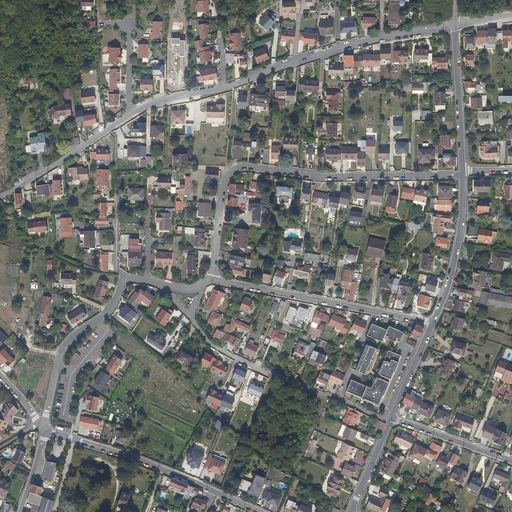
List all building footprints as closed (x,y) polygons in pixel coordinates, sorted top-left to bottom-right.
[(294,4),(300,3),(300,0),(293,0),(294,1),(281,1),(281,12),(287,11),(287,13),(294,12),(294,4)] [(389,0),(389,11),(400,11),(400,0),(389,0)] [(204,4),(204,1),(196,2),(196,5),(196,6),(196,13),(204,13),(204,4)] [(400,11),(389,11),(389,24),(400,24),(400,11)] [(265,31),(276,19),(268,12),(257,23),(265,31)] [(375,28),(376,17),(363,17),(363,28),(375,28)] [(150,19),(150,36),(161,37),(161,19),(150,19)] [(333,33),(332,20),(319,21),(320,33),(333,33)] [(356,20),(339,22),(339,32),(348,31),(348,32),(353,31),(357,30),(356,20)] [(211,37),(208,23),(198,24),(200,39),(211,37)] [(489,31),(485,31),(485,43),(485,48),(494,48),(494,44),(497,43),(497,41),(497,38),(497,31),(497,29),(489,29),(489,31)] [(285,42),(292,43),(294,31),(280,30),(279,40),(285,41),(285,42)] [(511,31),(502,30),(502,31),(502,33),(503,38),(503,47),(508,47),(508,40),(511,40),(511,31)] [(233,49),(241,49),(240,31),(230,32),(230,38),(229,38),(229,46),(233,45),(233,49)] [(485,43),(485,31),(477,31),(477,43),(485,43)] [(298,32),(297,39),(303,40),(302,43),(314,44),(315,34),(298,32)] [(472,47),(472,54),(475,54),(475,43),(475,38),(471,38),(471,34),(465,34),(466,48),(472,47)] [(178,55),(184,55),(184,41),(179,41),(179,39),(171,38),(171,44),(174,44),(174,47),(173,47),(172,53),(178,53),(178,55)] [(196,49),(197,48),(203,47),(202,40),(194,41),(196,49)] [(141,41),(139,54),(149,55),(150,42),(141,41)] [(113,45),(111,45),(111,46),(111,61),(114,61),(121,61),(121,57),(120,57),(120,53),(119,48),(115,47),(114,46),(113,45)] [(200,62),(212,60),(211,55),(215,54),(214,49),(210,50),(209,46),(203,47),(197,48),(200,62)] [(263,47),(252,51),(256,62),(267,58),(263,47)] [(380,55),(380,59),(390,59),(390,49),(380,49),(380,55)] [(432,58),(432,53),(428,53),(428,49),(415,49),(415,62),(432,63),(432,58)] [(394,51),(394,62),(408,62),(408,51),(404,51),(403,51),(394,51)] [(225,54),(225,61),(234,61),(233,52),(224,52),(225,54)] [(372,67),(372,55),(363,54),(363,56),(363,66),(372,67)] [(380,67),(380,59),(380,55),(372,55),(372,67),(380,67)] [(352,56),(344,56),(344,63),(344,65),(344,66),(352,65),(352,56)] [(363,56),(354,56),(354,71),(357,71),(358,66),(363,66),(363,56)] [(432,63),(432,68),(447,67),(447,57),(432,58),(432,63)] [(154,63),(153,70),(153,72),(153,74),(160,75),(160,76),(164,76),(165,63),(159,63),(154,63)] [(344,66),(344,65),(340,65),(340,63),(335,63),(335,66),(329,65),(328,74),(339,74),(339,77),(344,77),(344,75),(344,66)] [(111,84),(109,84),(109,89),(116,90),(116,83),(119,83),(119,69),(111,68),(111,84)] [(211,70),(211,68),(199,71),(201,81),(208,79),(208,80),(213,79),(213,78),(216,77),(215,69),(211,70)] [(149,88),(153,88),(153,79),(141,78),(141,87),(144,87),(144,88),(149,89),(149,88)] [(303,78),(299,78),(299,86),(303,87),(303,89),(310,90),(311,83),(311,80),(303,80),(303,78)] [(319,81),(311,80),(311,83),(310,90),(313,90),(313,96),(318,97),(319,85),(319,81)] [(432,82),(420,83),(420,84),(413,85),(413,90),(423,90),(424,92),(427,92),(427,86),(432,86),(432,82)] [(476,90),(476,83),(471,83),(471,82),(467,82),(467,90),(476,90)] [(286,90),(287,86),(276,86),(275,95),(286,96),(286,90)] [(511,95),(503,95),(503,88),(503,87),(499,88),(499,101),(508,101),(508,102),(511,102),(511,101),(511,100),(511,95)] [(64,98),(73,97),(72,88),(66,89),(63,90),(64,98)] [(112,94),(112,105),(118,105),(119,93),(118,93),(118,90),(116,90),(109,89),(108,89),(108,93),(109,94),(112,94)] [(286,96),(286,100),(295,100),(296,90),(286,90),(286,96)] [(94,91),(81,92),(82,103),(95,101),(94,91)] [(338,92),(326,91),(326,99),(328,99),(329,99),(329,103),(329,111),(337,111),(338,92)] [(444,95),(437,96),(438,104),(449,103),(449,95),(450,95),(450,91),(444,91),(444,95)] [(265,96),(264,95),(251,94),(250,108),(261,109),(261,111),(268,111),(270,93),(266,93),(265,96)] [(247,95),(239,95),(238,108),(246,109),(247,95)] [(451,106),(450,95),(449,95),(449,103),(438,104),(438,107),(451,106)] [(471,105),(471,109),(480,108),(481,108),(480,98),(472,98),(473,105),(471,105)] [(65,105),(65,106),(62,107),(61,106),(56,106),(56,107),(54,107),(51,112),(51,115),(56,119),(57,118),(59,117),(63,116),(63,115),(66,115),(66,116),(71,115),(70,104),(65,105)] [(225,105),(216,105),(216,106),(208,106),(207,118),(225,119),(225,105)] [(85,122),(84,116),(83,110),(75,111),(77,123),(85,122)] [(479,111),(480,126),(493,125),(492,110),(479,111)] [(185,112),(172,111),(172,123),(184,123),(185,112)] [(431,118),(430,111),(422,111),(422,119),(431,118)] [(96,123),(96,115),(89,116),(84,116),(85,122),(85,126),(93,125),(93,124),(96,123)] [(402,121),(394,121),(394,131),(402,131),(402,121)] [(146,123),(137,122),(137,125),(134,125),(133,132),(146,133),(146,123)] [(337,137),(338,123),(328,123),(327,137),(337,137)] [(165,127),(165,125),(150,124),(150,135),(157,135),(159,137),(164,138),(165,127)] [(37,150),(46,149),(45,133),(38,133),(38,137),(30,137),(32,153),(37,153),(37,150)] [(441,145),(443,146),(446,146),(446,147),(451,147),(450,135),(446,135),(445,135),(440,135),(441,140),(441,145)] [(298,138),(284,137),(284,150),(293,151),(293,154),(297,154),(298,138)] [(242,149),(255,150),(256,143),(252,142),(252,139),(243,139),(243,142),(242,149)] [(366,140),(366,152),(375,152),(375,140),(366,140)] [(242,149),(243,142),(234,141),(233,158),(241,159),(242,149)] [(489,141),(481,141),(481,146),(480,146),(480,153),(482,156),(485,158),(496,158),(496,148),(489,148),(489,141)] [(397,142),(397,152),(408,152),(408,142),(397,142)] [(430,158),(433,158),(433,153),(433,148),(433,146),(429,146),(429,142),(423,142),(423,146),(419,146),(419,162),(430,162),(430,158)] [(146,146),(128,145),(127,148),(127,156),(145,157),(146,146)] [(271,159),(280,159),(280,151),(281,146),(272,146),(271,159)] [(342,158),(342,159),(357,159),(357,151),(357,147),(342,147),(342,148),(342,149),(342,158)] [(103,148),(102,148),(100,159),(110,159),(110,149),(103,149),(103,148)] [(386,160),(390,160),(390,151),(390,148),(378,148),(378,158),(382,158),(386,158),(386,160)] [(314,161),(314,156),(314,149),(306,149),(306,160),(314,161)] [(342,158),(342,149),(326,149),(326,158),(330,158),(333,158),(333,160),(337,160),(337,158),(342,158)] [(357,165),(366,165),(366,152),(357,151),(357,159),(357,165)] [(187,165),(187,153),(174,153),(174,165),(187,165)] [(452,157),(452,153),(443,153),(443,157),(446,157),(446,165),(455,165),(455,161),(455,157),(452,157)] [(83,170),(83,167),(68,167),(69,177),(72,177),(72,180),(79,180),(80,179),(83,179),(83,178),(83,174),(83,170)] [(109,169),(97,169),(96,184),(106,185),(107,177),(108,177),(109,169)] [(210,170),(206,170),(205,178),(204,183),(211,184),(211,180),(217,181),(218,172),(209,171),(210,170)] [(179,185),(179,189),(183,189),(183,192),(183,194),(183,201),(184,201),(187,201),(187,197),(188,197),(189,192),(187,192),(187,189),(189,189),(189,177),(185,176),(185,185),(179,185)] [(171,179),(157,178),(157,188),(165,188),(165,190),(170,190),(170,188),(171,188),(171,179)] [(61,180),(52,181),(53,184),(48,185),(50,196),(61,195),(61,180)] [(490,181),(474,181),(474,191),(489,191),(490,181)] [(230,184),(229,194),(244,195),(244,185),(230,184)] [(49,191),(48,185),(36,186),(37,195),(44,194),(44,196),(50,196),(49,191)] [(294,198),(294,187),(276,186),(276,197),(280,197),(281,196),(288,196),(288,198),(294,198)] [(356,186),(354,196),(364,198),(366,188),(356,186)] [(449,197),(451,197),(451,186),(439,186),(439,197),(449,197)] [(414,199),(416,191),(404,188),(402,197),(410,199),(410,198),(414,199)] [(143,189),(129,189),(129,199),(142,200),(143,189)] [(303,189),(302,198),(304,198),(309,199),(310,194),(310,189),(303,189)] [(385,190),(374,189),(372,200),(382,202),(385,190)] [(393,190),(389,189),(387,196),(390,197),(387,206),(390,207),(390,209),(393,210),(393,208),(395,209),(397,198),(391,197),(393,190)] [(427,197),(428,193),(416,189),(416,191),(414,199),(422,202),(425,202),(427,197)] [(329,206),(330,199),(326,198),(327,194),(315,192),(313,202),(325,204),(325,205),(325,208),(328,209),(329,206)] [(341,192),(340,198),(339,203),(348,205),(350,194),(341,192)] [(228,201),(227,205),(237,206),(238,197),(235,197),(235,198),(231,198),(230,201),(228,201)] [(340,198),(330,197),(330,199),(329,206),(338,207),(339,203),(340,198)] [(449,197),(439,197),(439,199),(437,199),(437,208),(450,209),(451,201),(449,201),(449,197)] [(490,199),(482,199),(482,201),(479,201),(478,212),(488,213),(489,205),(492,205),(492,206),(495,206),(496,200),(492,199),(490,199)] [(202,202),(200,202),(199,216),(209,217),(210,203),(202,202)] [(249,209),(249,218),(261,218),(261,210),(249,209)] [(349,211),(348,220),(360,221),(361,212),(349,211)] [(169,230),(169,213),(160,212),(160,214),(157,214),(156,222),(160,222),(159,230),(169,230)] [(449,216),(449,215),(434,212),(434,214),(435,215),(435,218),(433,231),(437,231),(442,232),(443,228),(442,227),(443,219),(450,221),(451,216),(449,216)] [(72,227),(71,222),(71,218),(60,219),(61,238),(73,237),(72,227)] [(46,232),(45,222),(31,223),(32,233),(46,232)] [(204,240),(205,229),(195,228),(194,246),(205,247),(206,240),(204,240)] [(235,240),(234,246),(246,247),(248,230),(235,228),(235,232),(234,240),(235,240)] [(480,229),(478,241),(490,243),(492,231),(480,229)] [(93,235),(92,231),(79,231),(79,234),(85,235),(85,247),(94,247),(94,235),(93,235)] [(442,237),(442,232),(437,231),(435,243),(446,246),(447,239),(442,237)] [(370,250),(369,254),(382,257),(385,242),(369,238),(367,249),(370,250)] [(301,252),(302,242),(292,240),(291,241),(284,240),(283,246),(285,246),(284,251),(290,252),(290,249),(295,250),(295,251),(301,252)] [(138,247),(138,243),(138,241),(130,241),(130,242),(129,254),(129,267),(141,267),(141,254),(141,253),(141,247),(138,247)] [(195,255),(195,250),(187,249),(187,255),(188,255),(188,269),(198,269),(198,255),(195,255)] [(346,259),(356,261),(358,251),(348,249),(346,259)] [(422,255),(420,267),(430,269),(433,258),(432,257),(433,253),(427,252),(422,251),(421,255),(422,255)] [(511,255),(493,252),(492,260),(494,260),(493,269),(502,270),(503,260),(511,262),(511,255)] [(307,259),(319,261),(320,255),(308,253),(307,259)] [(164,267),(173,268),(173,255),(157,255),(156,267),(157,267),(157,270),(163,270),(164,267)] [(231,258),(230,264),(233,265),(243,268),(245,258),(231,255),(230,258),(231,258)] [(233,265),(230,264),(228,272),(243,276),(245,268),(243,268),(233,265)] [(294,269),(293,275),(298,276),(299,278),(302,278),(304,277),(308,278),(311,268),(313,269),(313,271),(319,272),(320,267),(318,267),(304,264),(303,267),(300,267),(299,267),(298,267),(297,270),(294,269)] [(347,287),(346,289),(347,289),(350,290),(354,272),(354,271),(346,269),(345,272),(344,275),(343,275),(340,286),(347,287)] [(486,271),(473,269),(472,275),(474,275),(476,275),(475,279),(474,285),(483,286),(486,271)] [(284,273),(275,270),(274,276),(272,281),(282,283),(284,273)] [(350,290),(348,298),(354,298),(357,283),(356,282),(358,273),(354,272),(350,290)] [(326,278),(325,284),(334,285),(336,275),(327,273),(326,278)] [(381,286),(391,289),(394,279),(389,278),(389,274),(383,273),(381,281),(382,282),(381,286)] [(265,280),(272,282),(272,281),(274,276),(267,274),(266,274),(265,280)] [(73,275),(62,275),(63,285),(74,284),(73,275)] [(438,280),(428,277),(425,288),(434,291),(438,280)] [(398,290),(400,279),(394,278),(394,279),(391,289),(392,289),(398,290)] [(91,296),(100,300),(106,287),(105,287),(107,282),(99,279),(97,284),(91,296)] [(398,290),(396,298),(404,300),(407,287),(411,288),(413,282),(400,279),(398,290)] [(467,290),(465,289),(458,288),(457,294),(460,294),(459,298),(465,299),(467,290)] [(501,290),(491,288),(490,293),(482,291),(480,302),(511,307),(511,296),(507,296),(508,291),(505,290),(501,290)] [(208,303),(207,306),(217,311),(222,298),(223,298),(225,294),(215,289),(210,303),(208,303)] [(131,298),(128,302),(135,307),(141,300),(142,300),(149,306),(154,297),(146,291),(144,293),(140,290),(133,290),(128,296),(131,298)] [(49,316),(53,298),(45,297),(41,314),(42,315),(40,325),(45,326),(48,316),(49,316)] [(250,300),(244,298),(241,307),(248,311),(252,302),(250,300)] [(276,299),(275,300),(271,310),(274,312),(279,300),(276,299)] [(464,301),(456,299),(453,309),(464,312),(465,310),(462,309),(464,301)] [(285,302),(281,300),(277,311),(281,313),(285,302)] [(137,314),(126,305),(119,315),(130,323),(137,314)] [(299,307),(297,311),(295,310),(296,308),(290,306),(284,321),(290,323),(293,315),(296,316),(295,317),(304,321),(308,310),(299,307)] [(164,309),(156,320),(165,326),(175,312),(167,307),(165,310),(164,309)] [(87,316),(82,308),(68,316),(72,324),(75,322),(76,322),(87,316)] [(325,315),(316,311),(313,320),(319,323),(321,318),(324,319),(325,315)] [(218,325),(221,317),(213,312),(209,321),(218,325)] [(333,313),(329,323),(342,329),(341,332),(346,334),(350,323),(346,322),(347,319),(333,313)] [(465,320),(455,317),(452,327),(462,330),(465,320)] [(230,335),(233,328),(234,326),(237,320),(232,318),(231,321),(232,321),(228,329),(226,333),(230,335)] [(367,324),(356,319),(353,326),(352,328),(363,333),(367,324)] [(237,320),(234,326),(244,331),(244,332),(245,332),(247,333),(250,326),(237,320)] [(366,334),(384,342),(386,337),(398,343),(403,332),(400,330),(401,328),(393,325),(392,327),(389,326),(388,328),(384,326),(383,328),(376,325),(377,322),(372,320),(366,334)] [(423,330),(424,327),(416,324),(412,334),(419,338),(419,336),(423,330)] [(307,336),(317,340),(318,340),(318,338),(322,330),(311,325),(307,336)] [(234,344),(237,338),(230,335),(226,333),(223,332),(217,329),(213,336),(219,339),(220,335),(223,336),(222,338),(227,340),(227,341),(234,344)] [(147,340),(161,350),(164,346),(161,344),(162,342),(167,335),(159,330),(157,333),(156,333),(154,337),(150,334),(147,340)] [(279,345),(277,349),(280,351),(283,344),(281,343),(284,336),(277,333),(277,331),(274,330),(270,338),(274,339),(273,340),(275,341),(280,343),(279,345)] [(270,339),(266,337),(262,345),(267,347),(270,339)] [(314,350),(316,344),(311,342),(310,344),(299,340),(294,351),(310,358),(312,353),(314,350)] [(454,341),(450,353),(459,356),(460,354),(464,356),(467,346),(454,341)] [(258,347),(256,346),(248,342),(245,351),(251,353),(250,355),(254,357),(258,347)] [(355,370),(367,375),(378,349),(367,344),(355,370)] [(15,360),(3,349),(0,352),(0,361),(3,364),(4,363),(8,366),(15,360)] [(310,358),(309,361),(315,363),(316,361),(321,363),(321,364),(322,365),(326,356),(319,353),(319,352),(314,350),(312,353),(310,358)] [(361,398),(378,405),(385,389),(386,389),(389,382),(388,382),(390,378),(391,379),(401,355),(388,350),(379,373),(382,374),(380,378),(376,376),(372,388),(351,379),(345,392),(349,394),(350,392),(358,395),(357,397),(361,399),(361,398)] [(191,357),(182,352),(178,359),(188,364),(191,357)] [(213,357),(213,356),(205,352),(202,359),(200,363),(208,367),(213,357)] [(106,369),(113,374),(123,360),(115,355),(108,366),(106,369)] [(208,367),(211,369),(216,359),(213,357),(208,367)] [(440,368),(451,372),(455,361),(444,357),(443,361),(442,364),(440,368)] [(222,364),(223,362),(216,359),(211,369),(210,370),(224,377),(229,368),(222,364)] [(511,380),(511,366),(500,360),(495,370),(506,375),(504,381),(510,384),(511,380)] [(247,373),(236,368),(232,378),(243,382),(247,373)] [(332,381),(341,384),(343,379),(344,376),(333,370),(331,375),(328,381),(332,382),(332,381)] [(95,382),(102,387),(109,376),(102,371),(95,382)] [(327,384),(328,381),(331,375),(321,371),(317,380),(327,384)] [(246,395),(259,400),(261,394),(263,391),(250,385),(246,395)] [(211,389),(207,400),(220,406),(224,396),(217,393),(215,392),(215,391),(211,389)] [(404,399),(403,402),(407,404),(411,406),(415,396),(410,394),(412,391),(409,389),(404,399)] [(88,400),(87,403),(86,409),(97,411),(99,398),(99,397),(89,395),(89,396),(88,395),(87,400),(88,400)] [(411,406),(413,407),(418,409),(422,401),(423,400),(415,396),(411,406)] [(0,418),(7,422),(9,423),(11,419),(10,418),(12,413),(16,410),(9,401),(5,405),(3,409),(0,413),(0,418)] [(418,409),(417,411),(429,417),(433,407),(422,401),(418,409)] [(362,416),(363,413),(352,408),(350,407),(344,422),(354,426),(358,415),(362,416)] [(450,415),(439,410),(435,420),(446,425),(450,415)] [(474,420),(458,414),(453,425),(461,428),(463,424),(472,428),(474,420)] [(99,419),(81,416),(79,425),(82,426),(97,429),(99,419)] [(386,424),(386,423),(376,419),(373,426),(383,430),(386,424)] [(490,439),(495,428),(488,424),(482,435),(490,439)] [(356,430),(347,426),(342,436),(353,440),(357,431),(356,430)] [(490,439),(490,440),(501,445),(506,433),(495,428),(490,439)] [(130,436),(119,430),(114,439),(126,445),(130,436)] [(411,446),(415,439),(403,432),(402,433),(398,432),(394,440),(411,448),(411,446)] [(337,456),(348,461),(349,457),(350,458),(355,447),(344,442),(340,453),(339,452),(337,456)] [(429,450),(427,450),(425,454),(436,459),(442,447),(433,442),(429,450)] [(307,449),(313,452),(316,447),(313,445),(310,444),(309,444),(307,449)] [(425,454),(427,450),(416,444),(410,455),(422,461),(425,454)] [(21,464),(24,457),(23,457),(25,453),(19,450),(13,461),(21,464)] [(188,452),(186,459),(188,460),(187,463),(190,465),(190,466),(190,467),(191,468),(192,468),(193,468),(194,468),(195,467),(198,469),(204,455),(192,450),(191,453),(188,452)] [(449,461),(453,453),(450,451),(447,456),(442,453),(438,461),(437,463),(440,465),(440,466),(445,469),(449,461)] [(459,458),(460,456),(453,453),(449,461),(455,465),(459,458)] [(214,455),(209,454),(203,468),(208,470),(215,473),(220,475),(221,473),(225,464),(212,459),(214,455)] [(400,458),(393,454),(391,458),(388,457),(381,472),(391,476),(400,458)] [(226,460),(214,455),(212,459),(225,464),(226,460)] [(57,463),(47,461),(41,479),(46,480),(52,482),(57,463)] [(355,467),(346,463),(341,473),(351,477),(355,467)] [(460,470),(459,471),(456,469),(452,476),(455,478),(455,480),(462,483),(468,474),(460,470)] [(506,487),(509,479),(506,478),(508,474),(496,469),(493,477),(504,481),(502,486),(506,487)] [(250,491),(259,494),(266,478),(255,474),(252,482),(242,478),(238,488),(248,492),(249,493),(250,491)] [(338,494),(339,491),(337,490),(339,486),(341,486),(342,483),(341,482),(342,479),(334,476),(332,480),(330,479),(326,487),(329,488),(327,493),(335,496),(336,494),(338,494)] [(483,481),(473,476),(468,485),(478,491),(483,481)] [(0,478),(0,495),(5,498),(11,484),(11,483),(0,478)] [(175,480),(172,479),(169,484),(172,485),(170,490),(180,494),(181,493),(188,496),(188,495),(192,488),(189,486),(175,480)] [(417,486),(411,483),(408,488),(414,491),(417,486)] [(41,488),(32,485),(30,492),(40,495),(40,494),(41,488)] [(390,491),(382,487),(378,496),(382,497),(380,501),(371,497),(366,507),(375,511),(379,511),(389,492),(390,491)] [(198,490),(192,488),(188,495),(194,498),(194,497),(195,495),(198,490)] [(496,496),(482,490),(478,499),(493,505),(496,496)] [(266,500),(277,505),(281,496),(270,491),(266,500)] [(52,501),(49,499),(39,496),(40,495),(30,492),(29,495),(27,501),(33,503),(30,511),(49,511),(51,506),(52,501)] [(384,511),(393,494),(389,492),(379,511),(384,511)] [(436,499),(438,497),(437,497),(431,493),(426,502),(429,504),(433,499),(436,500),(436,499)] [(129,497),(122,494),(117,505),(117,507),(124,509),(129,497)] [(194,497),(194,498),(193,499),(190,506),(198,510),(200,507),(204,508),(207,501),(205,500),(204,502),(199,499),(198,499),(194,497)] [(295,511),(298,507),(294,505),(294,503),(288,500),(284,510),(287,511),(295,511)] [(439,511),(440,511),(444,504),(437,500),(436,502),(439,504),(436,510),(439,511)] [(0,508),(0,511),(8,511),(9,510),(10,508),(8,508),(9,506),(3,503),(2,505),(0,508)] [(228,511),(231,505),(225,503),(222,511),(228,511)]
